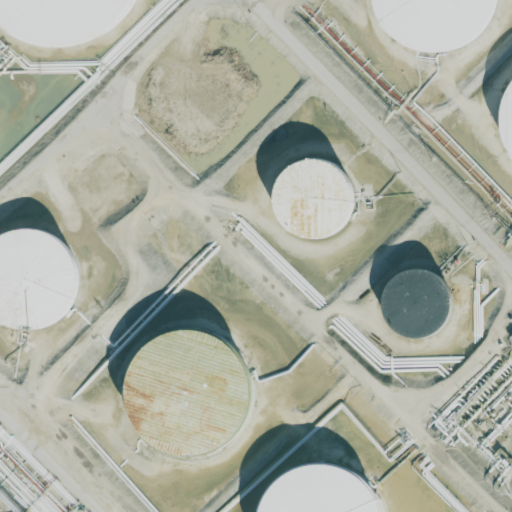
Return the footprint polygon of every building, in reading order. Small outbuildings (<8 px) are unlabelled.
[(0,0),(137,0),(135,6),(117,27),(92,43),(64,49),(35,45),(9,32),(0,22),(0,0)] [(496,0),(495,7),(487,25),(473,39),(455,48),(434,51),(413,47),(395,36),(381,20),(374,0),(496,0)] [(503,121),(511,145),(511,82),(506,87),(503,121)] [(304,159),(317,157),(330,159),(341,165),(350,174),(356,186),(357,199),(355,211),(349,223),(340,231),(328,237),(316,239),(303,237),(292,231),(283,221),(278,210),(276,198),(278,185),(284,174),(293,165),(304,159)] [(0,239),(5,236),(19,230),(36,230),(53,236),(66,247),(74,262),(77,279),(75,295),(66,310),(53,321),(37,328),(22,328),(7,324),(0,319),(0,239)] [(409,272),(419,270),(430,272),(439,277),(446,284),(451,294),(452,304),(450,314),(446,324),(438,331),(429,336),(419,337),(410,336),(401,332),(394,326),(388,318),(386,309),(385,299),(388,290),(393,282),(400,276),(409,272)] [(132,359),(145,342),(163,331),(182,326),(202,328),(220,336),(235,350),(245,367),(249,387),(246,406),(237,424),(224,439),(206,448),(185,451),(164,447),(146,436),(132,420),(125,400),(125,379),(132,359)] [(265,511),(271,497),(284,480),(302,469),(322,464),(342,466),(360,474),(375,488),(385,505),(386,511),(265,511)]
